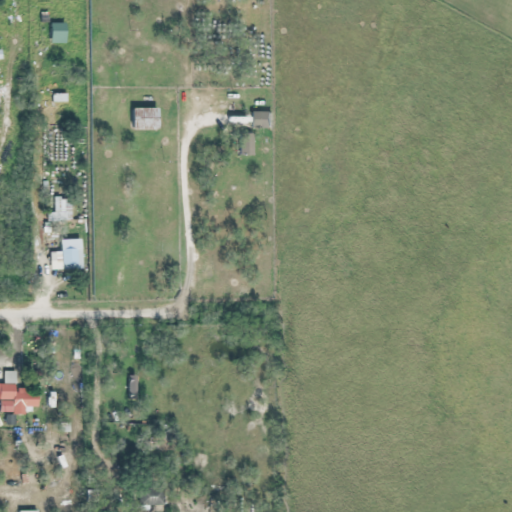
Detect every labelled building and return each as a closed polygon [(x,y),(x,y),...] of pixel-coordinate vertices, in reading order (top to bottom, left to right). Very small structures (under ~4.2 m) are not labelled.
[(49,24),(49,44),(64,44),(64,24),(49,24)] [(157,108),(130,108),(130,130),(157,130),(157,108)] [(272,128),(272,112),(250,112),(250,128),(272,128)] [(238,155),(253,155),(253,134),(238,134),(238,155)] [(55,209),(55,177),(47,177),(47,209),(55,209)] [(49,270),(80,270),(80,240),(59,240),(59,252),(49,252),(49,270)] [(36,407),(36,392),(13,392),(13,372),(1,372),(1,384),(0,384),(0,400),(11,401),(11,415),(24,415),(24,407),(36,407)] [(162,488),(136,488),(136,506),(162,506),(162,488)]
